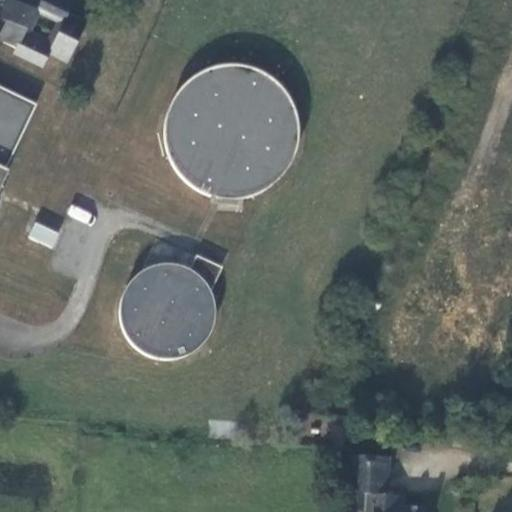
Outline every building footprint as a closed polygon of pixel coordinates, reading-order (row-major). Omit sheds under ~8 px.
[(69,0),(17,0),(16,3),(10,0),(7,0),(0,14),(0,17),(8,21),(0,36),(0,40),(17,48),(15,53),(43,67),(50,54),(68,62),(86,24),(68,16),(74,2),(69,0)] [(170,163),(173,168),(177,174),(181,179),(186,184),(191,187),(197,192),(201,194),(209,197),(208,209),(242,212),(243,199),(250,198),(255,196),(259,195),(265,191),(269,188),(274,185),(277,182),(281,178),(285,173),(289,168),(291,163),(292,160),(294,155),(296,150),(297,145),(298,139),(298,133),(298,127),(297,121),(296,118),(294,112),(293,107),(290,101),(288,97),(284,93),(281,89),(278,86),(275,83),(271,79),(267,77),(263,74),(258,72),(253,70),(250,69),(247,68),(243,67),(238,67),(233,66),(227,66),(222,67),(218,67),(213,68),(208,70),(203,72),(198,74),(193,77),(189,80),(183,86),(179,90),(174,97),(171,102),(169,107),(167,112),(165,117),(164,123),(164,128),(164,133),(164,141),(165,147),(166,153),(168,159),(170,163)] [(0,186),(34,100),(0,86),(0,186)] [(52,248),(59,233),(34,222),(27,238),(52,248)] [(211,333),(213,328),(214,322),(215,316),(215,310),(215,305),(213,298),(210,291),(222,268),(196,256),(189,270),(187,269),(185,268),(181,267),(178,266),(172,265),(169,264),(164,265),(159,266),(154,266),(151,267),(148,269),(144,270),(140,273),(136,276),(133,278),(130,281),(128,284),(126,287),(124,291),(123,294),(122,296),(120,300),(120,304),(119,307),(119,310),(119,315),(119,320),(120,325),(122,330),(124,334),(126,338),(129,342),(134,347),(136,350),(140,353),(145,355),(151,358),(155,359),(160,360),(165,360),(169,361),(174,360),(178,360),(183,358),(188,356),(192,354),(197,350),(201,347),(205,342),(208,337),(211,333)] [(387,506),(387,495),(389,457),(346,455),(344,511),(361,511),(423,511),(424,508),(403,507),(387,506)] [(404,496),(387,495),(387,506),(403,507),(404,496)]
